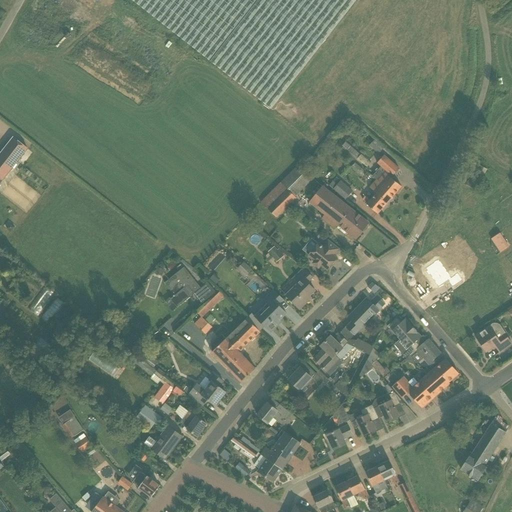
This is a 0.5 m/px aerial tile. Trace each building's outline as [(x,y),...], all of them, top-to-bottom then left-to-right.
[(130,0),(270,110),(356,0),(130,0)] [(0,183),(28,149),(13,138),(0,154),(0,183)] [(378,154),(384,148),(375,140),(369,146),(378,154)] [(361,155),(350,146),(347,150),(357,159),(367,168),(371,163),(361,155)] [(377,163),(381,166),(373,176),(377,180),(382,185),(380,187),(392,197),(401,187),(391,178),(399,169),(384,155),(377,163)] [(299,165),(274,190),(282,197),(280,198),(289,206),(296,198),(295,197),(313,179),(299,165)] [(487,170),(478,165),(466,186),(476,192),(487,172),(487,170)] [(337,178),(329,186),(345,200),(353,192),(337,178)] [(367,204),(367,205),(378,214),(392,197),(380,187),(382,185),(377,180),(370,188),(376,193),(370,201),(365,196),(362,200),(367,204)] [(356,239),(369,223),(323,186),(310,202),(356,239)] [(282,197),(274,190),(260,203),(276,219),(289,206),(280,198),(282,197)] [(498,235),(491,239),(493,241),(500,253),(507,249),(498,235)] [(339,249),(328,240),(323,247),(319,244),(309,255),(327,270),(337,258),(334,256),(339,249)] [(271,256),(277,263),(284,256),(278,250),(271,256)] [(427,270),(425,271),(429,276),(430,275),(438,287),(448,280),(453,287),(463,280),(458,273),(451,278),(438,259),(425,268),(427,270)] [(252,270),(244,262),(236,269),(245,277),(252,270)] [(162,276),(164,269),(157,267),(155,274),(162,276)] [(165,283),(174,295),(171,298),(178,306),(184,300),(185,301),(195,294),(202,304),(216,292),(208,282),(201,288),(184,267),(165,283)] [(315,291),(307,283),(313,278),(304,269),(293,280),(297,285),(286,296),(300,309),(308,301),(307,299),(315,291)] [(40,285),(31,312),(41,315),(51,289),(40,285)] [(375,295),(379,291),(373,285),(370,289),(375,295)] [(463,322),(464,324),(477,315),(465,297),(471,292),(466,285),(456,292),(461,298),(451,305),(459,317),(458,318),(461,323),(463,322)] [(286,313),(278,305),(283,300),(274,290),(264,300),(267,304),(255,316),(271,332),(278,325),(276,324),(286,313)] [(199,315),(202,318),(224,297),(219,293),(197,313),(199,315)] [(379,311),(379,310),(385,304),(377,296),(371,302),(367,299),(358,308),(370,320),(379,311)] [(346,327),(354,335),(361,329),(370,320),(358,308),(349,317),(353,321),(346,327)] [(202,318),(199,315),(192,323),(205,335),(212,328),(202,318)] [(397,318),(387,326),(391,331),(392,330),(400,339),(413,328),(409,322),(408,324),(404,320),(401,323),(397,318)] [(222,335),(218,338),(211,344),(212,352),(241,382),(255,369),(239,352),(260,332),(248,320),(248,319),(227,339),(222,335)] [(475,335),(477,339),(486,352),(495,346),(499,352),(511,343),(511,342),(505,332),(506,332),(500,325),(498,323),(495,323),(492,323),(475,335)] [(406,358),(410,355),(420,346),(416,342),(420,338),(417,334),(418,333),(413,328),(400,339),(394,345),(406,358)] [(342,362),(340,360),(354,347),(370,355),(374,347),(358,339),(357,340),(349,340),(347,342),(340,335),(335,340),(331,336),(321,346),(324,349),(340,365),(342,362)] [(412,358),(418,352),(431,367),(437,361),(435,359),(441,353),(429,339),(420,346),(410,355),(412,358)] [(143,350),(139,346),(134,351),(139,355),(143,350)] [(133,352),(128,348),(124,352),(129,357),(133,352)] [(330,375),(340,365),(324,349),(314,359),(330,375)] [(57,354),(51,362),(52,363),(48,368),(58,376),(62,371),(61,370),(67,362),(57,354)] [(151,355),(145,362),(154,369),(159,362),(151,355)] [(389,372),(378,359),(373,364),(384,376),(389,372)] [(424,391),(432,399),(449,384),(448,382),(459,373),(446,359),(445,359),(445,360),(436,368),(419,382),(426,390),(424,391)] [(360,378),(366,373),(373,367),(371,364),(367,360),(363,368),(359,376),(360,378)] [(410,375),(416,368),(410,363),(404,370),(410,375)] [(315,390),(327,377),(319,370),(312,378),(300,367),(289,380),(301,391),(308,384),(315,390)] [(158,368),(156,371),(163,377),(164,377),(166,375),(158,368)] [(352,391),(338,378),(341,375),(338,372),(335,375),(335,376),(331,381),(347,397),(352,391)] [(203,406),(208,400),(215,405),(226,392),(219,387),(223,381),(214,373),(209,380),(212,382),(205,391),(197,384),(192,391),(189,395),(203,406)] [(61,390),(65,384),(58,379),(57,379),(53,376),(50,380),(54,384),(53,384),(61,390)] [(165,384),(166,383),(174,390),(176,387),(176,386),(168,380),(164,377),(163,377),(160,381),(165,384)] [(422,408),(432,399),(424,391),(426,390),(419,382),(413,387),(403,377),(392,386),(402,398),(408,392),(422,408)] [(161,407),(174,390),(166,383),(165,384),(153,400),(161,407)] [(374,408),(379,418),(384,416),(387,421),(399,415),(395,406),(400,404),(395,392),(388,384),(385,386),(391,400),(374,408)] [(339,390),(334,385),(330,389),(335,394),(339,390)] [(192,391),(186,386),(183,390),(189,395),(192,391)] [(176,387),(174,390),(181,395),(183,392),(176,387)] [(173,409),(165,403),(161,410),(168,415),(173,409)] [(257,415),(268,424),(269,423),(273,418),(273,417),(282,425),(283,426),(292,413),(280,404),(276,409),(267,403),(257,415)] [(336,426),(350,420),(343,403),(332,417),(336,426)] [(157,423),(164,415),(150,405),(144,414),(139,420),(150,428),(154,422),(157,423)] [(376,430),(372,422),(379,418),(374,408),(373,405),(360,411),(363,417),(356,420),(355,418),(350,420),(354,429),(359,426),(364,435),(376,430)] [(59,419),(63,425),(62,426),(70,439),(84,430),(75,417),(70,410),(59,419)] [(206,424),(197,416),(197,417),(189,411),(180,424),(187,429),(197,436),(206,424)] [(509,427),(509,426),(501,421),(502,419),(503,418),(501,417),(498,415),(497,418),(496,417),(491,423),(506,433),(509,427)] [(461,469),(478,480),(487,466),(485,465),(506,433),(492,424),(471,455),(470,455),(461,469)] [(339,430),(327,435),(334,450),(346,444),(343,439),(353,435),(348,425),(339,430)] [(109,433),(114,437),(120,430),(114,426),(109,433)] [(152,449),(165,459),(182,436),(169,426),(152,449)] [(281,438),(272,451),(265,446),(260,454),(267,459),(282,469),(300,443),(282,430),(278,436),(281,438)] [(86,436),(75,443),(82,452),(92,446),(86,436)] [(241,440),(248,445),(250,443),(250,442),(243,437),(241,440)] [(461,448),(467,440),(462,437),(456,444),(461,448)] [(235,438),(233,440),(254,456),(256,453),(235,438)] [(0,459),(2,461),(11,455),(6,448),(0,452),(0,459)] [(227,461),(231,457),(226,453),(223,451),(220,455),(227,461)] [(273,482),(282,469),(267,459),(258,471),(273,482)] [(394,485),(400,482),(389,461),(378,466),(384,480),(391,477),(394,485)] [(366,472),(376,494),(381,491),(378,484),(384,480),(378,466),(366,472)] [(247,476),(250,472),(244,467),(240,472),(246,477),(247,476)] [(132,483),(139,488),(152,497),(160,486),(140,472),(132,483)] [(364,499),(369,497),(358,475),(347,481),(354,495),(360,492),(364,499)] [(118,483),(128,490),(132,485),(122,477),(118,483)] [(335,487),(345,508),(350,506),(351,508),(358,504),(354,495),(347,481),(335,487)] [(332,502),(333,501),(328,490),(314,497),(320,511),(326,511),(336,508),(332,502)] [(91,511),(123,511),(115,506),(120,499),(108,491),(104,498),(96,492),(85,507),(91,511)] [(49,511),(70,511),(72,511),(57,494),(49,499),(56,507),(49,511)] [(420,511),(413,497),(406,500),(411,511),(420,511)] [(480,511),(484,507),(471,499),(463,511),(480,511)] [(387,507),(384,502),(378,505),(381,510),(387,507)]
